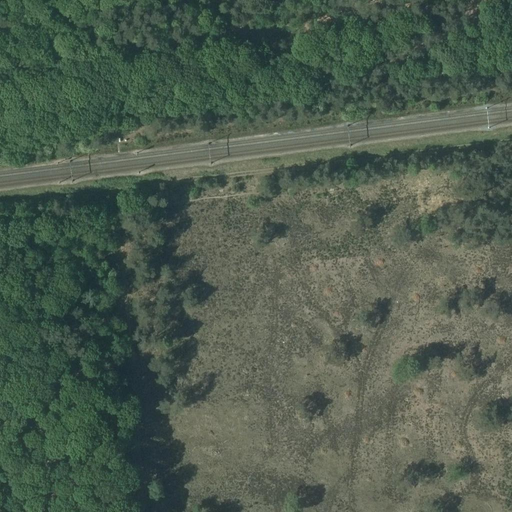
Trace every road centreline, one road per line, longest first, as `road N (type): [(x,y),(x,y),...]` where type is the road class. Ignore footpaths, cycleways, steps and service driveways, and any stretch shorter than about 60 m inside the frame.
road 1 (track): [(511,159),(163,203),(117,222),(119,255),(57,261),(36,279),(0,274)]
road 2 (track): [(511,142),(0,207)]
